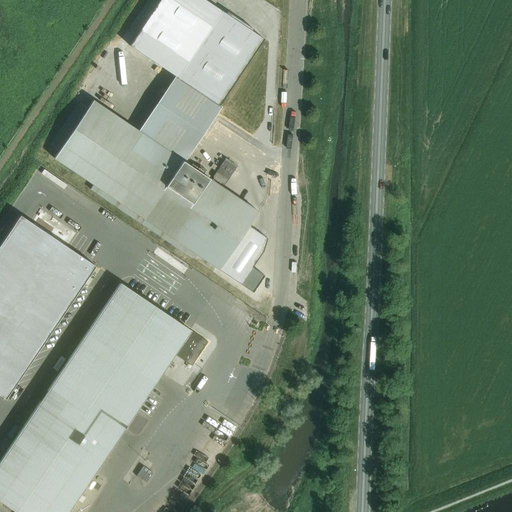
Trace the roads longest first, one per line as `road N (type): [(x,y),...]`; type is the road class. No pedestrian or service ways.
road 1 (primary): [(384,0),(362,511)]
road 2 (unclassified): [(274,323),(299,0)]
